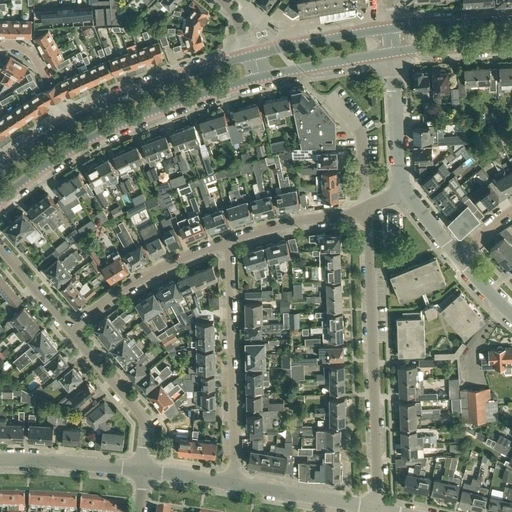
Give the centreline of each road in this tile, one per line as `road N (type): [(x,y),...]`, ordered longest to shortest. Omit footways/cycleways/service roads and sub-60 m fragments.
road 1 (residential): [(377,510),(367,208)]
road 2 (primary): [(0,200),(96,135),(258,78)]
road 3 (residential): [(232,483),(226,242)]
road 4 (primary): [(250,56),(66,123)]
road 5 (residential): [(70,330),(118,292),(226,242)]
road 6 (unclassified): [(142,470),(139,413),(70,330)]
road 7 (unclassified): [(377,510),(232,483)]
road 8 (residential): [(226,242),(367,208)]
road 9 (primary): [(390,29),(250,56)]
road 10 (unclassified): [(142,470),(0,461)]
road 11 (residential): [(401,192),(392,52)]
road 12 (primary): [(258,78),(392,52)]
road 13 (primary): [(511,19),(390,29)]
road 14 (primary): [(392,52),(511,44)]
